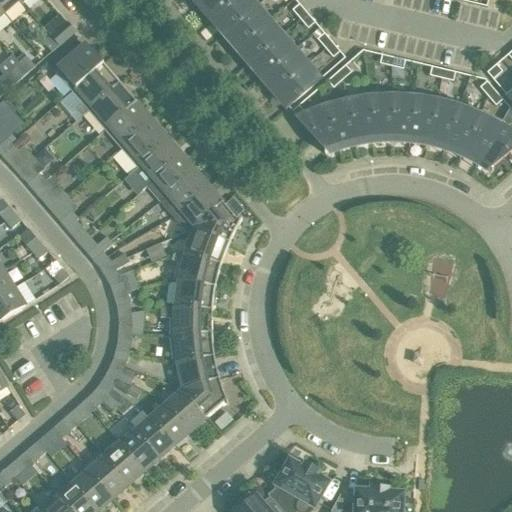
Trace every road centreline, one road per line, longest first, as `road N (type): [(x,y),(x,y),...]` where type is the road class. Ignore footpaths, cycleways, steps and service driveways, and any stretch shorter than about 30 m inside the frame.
road 1 (residential): [(0,458),(87,382),(108,333),(98,289),(0,175)]
road 2 (residential): [(76,0),(282,239)]
road 3 (residential): [(330,198),(163,0)]
road 4 (residential): [(317,0),(326,9),(501,49),(511,39)]
road 5 (residential): [(282,239),(260,287),(259,339),(296,409)]
road 6 (residential): [(491,233),(429,191),(379,185),(330,198)]
road 7 (residential): [(177,511),(296,409)]
